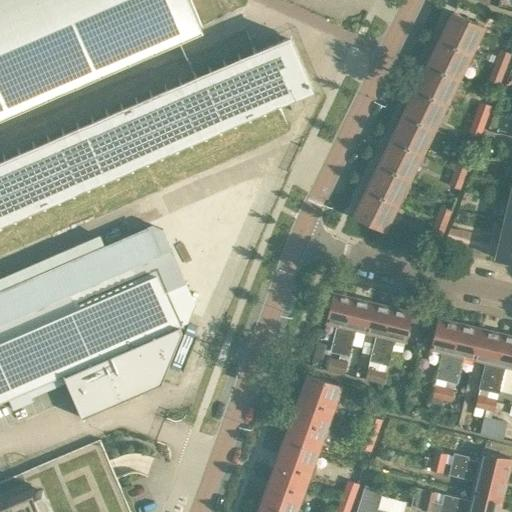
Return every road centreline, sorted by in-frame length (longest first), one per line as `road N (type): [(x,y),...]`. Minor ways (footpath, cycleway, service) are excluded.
road 1 (residential): [(199,511),(299,243)]
road 2 (residential): [(299,243),(411,0)]
road 3 (residential): [(511,299),(299,243)]
